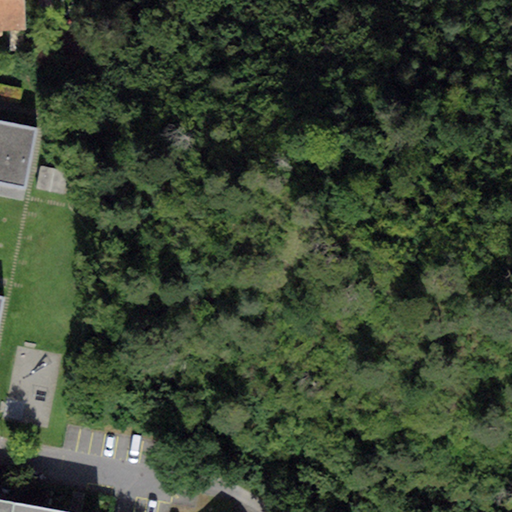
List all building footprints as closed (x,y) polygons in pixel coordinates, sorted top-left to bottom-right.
[(0,0),(0,28),(24,27),(22,0),(0,0)] [(23,88),(0,83),(0,103),(19,107),(23,88)] [(0,182),(25,187),(36,129),(0,121),(0,182)] [(69,175),(45,170),(41,189),(65,194),(69,175)] [(11,511),(13,501),(0,498),(0,511),(11,511)] [(73,511),(13,501),(11,511),(73,511)]
